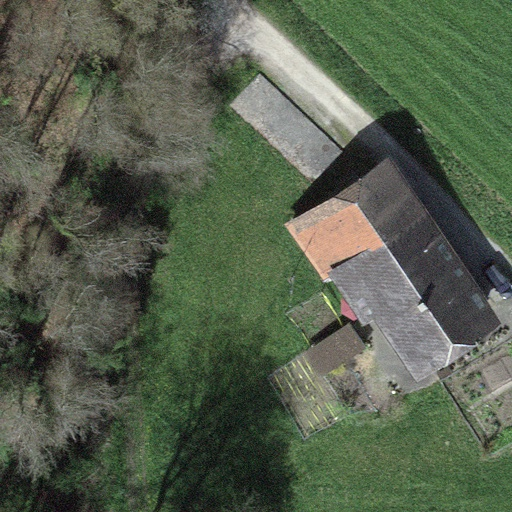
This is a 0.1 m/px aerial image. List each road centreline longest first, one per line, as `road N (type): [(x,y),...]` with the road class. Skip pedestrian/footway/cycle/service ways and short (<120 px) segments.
road 1 (track): [(138,511),(142,200),(219,24)]
road 2 (track): [(511,279),(209,0)]
